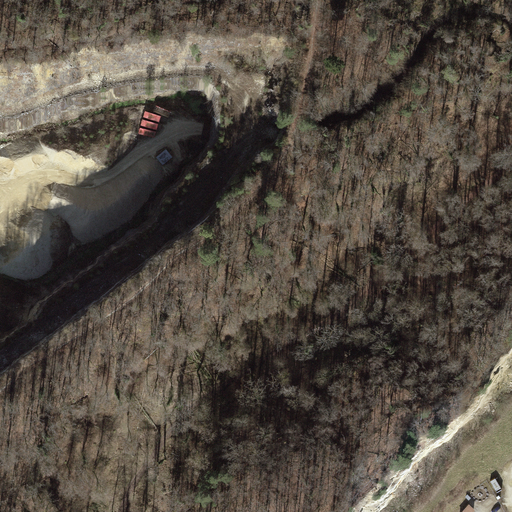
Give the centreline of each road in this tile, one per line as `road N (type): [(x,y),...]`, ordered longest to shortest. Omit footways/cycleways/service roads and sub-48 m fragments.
road 1 (track): [(0,394),(23,366),(45,360),(211,235),(292,150),(319,0)]
road 2 (track): [(511,155),(371,285),(224,384),(164,440),(124,511)]
